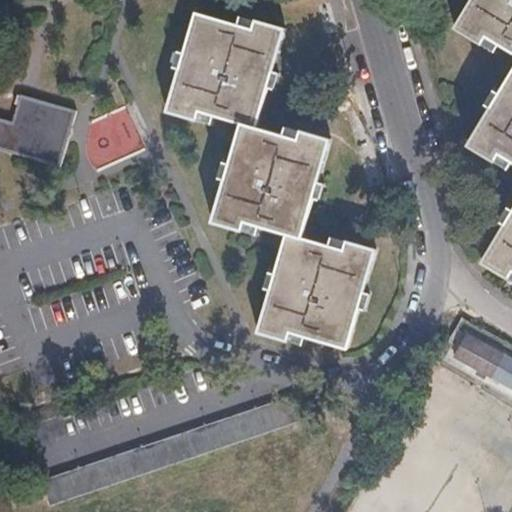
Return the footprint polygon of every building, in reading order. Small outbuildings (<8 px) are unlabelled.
[(511,49),(511,0),(471,0),(455,26),(480,41),(485,34),(499,41),(511,49)] [(213,116),(241,123),(256,127),(268,87),(272,72),(283,30),(275,27),(255,22),(253,30),(238,26),(197,14),(185,54),(180,69),(168,112),(197,120),(199,111),(213,116)] [(240,18),(238,26),(253,30),(255,22),(240,18)] [(494,49),(499,41),(485,34),(480,41),(494,49)] [(174,68),(180,69),(185,54),(178,52),(174,68)] [(511,71),(499,92),(491,106),(468,143),(495,159),(499,152),(511,159),(511,71)] [(272,72),(268,87),(274,89),(279,74),(272,72)] [(491,106),(499,92),(494,88),(485,102),(491,106)] [(77,112),(20,95),(11,123),(0,119),(0,149),(10,153),(60,168),(77,112)] [(211,124),(213,116),(199,111),(197,120),(211,124)] [(256,127),(241,123),(229,164),(225,179),(213,222),(242,230),(244,222),(259,226),(287,234),(301,239),(313,197),(317,182),(329,140),(320,137),(301,132),(298,140),(283,136),(256,127)] [(286,128),(283,136),(298,140),(301,132),(286,128)] [(507,167),(511,159),(499,152),(495,159),(507,167)] [(225,179),(229,164),(223,163),(219,178),(225,179)] [(317,182),(313,197),(320,199),(324,184),(317,182)] [(505,223),(511,211),(511,207),(507,205),(499,219),(505,223)] [(511,211),(505,223),(482,260),(507,276),(511,268),(511,211)] [(0,230),(0,263),(35,253),(25,222),(0,230)] [(257,234),(259,226),(244,222),(242,230),(257,234)] [(301,239),(287,234),(275,274),(271,289),(259,332),(287,340),(290,331),(305,335),(347,347),(358,308),(363,293),(374,251),(371,250),(346,243),(344,251),(329,246),(301,239)] [(331,239),(329,246),(344,251),(346,243),(331,239)] [(271,289),(275,274),(269,272),(264,288),(271,289)] [(370,294),(363,293),(358,308),(366,310),(370,294)] [(448,340),(459,321),(446,313),(436,331),(448,340)] [(302,344),(305,335),(290,331),(287,340),(302,344)] [(511,359),(503,354),(465,333),(453,355),(490,376),(511,388),(511,359)] [(40,506),(295,415),(285,389),(31,480),(40,506)]
